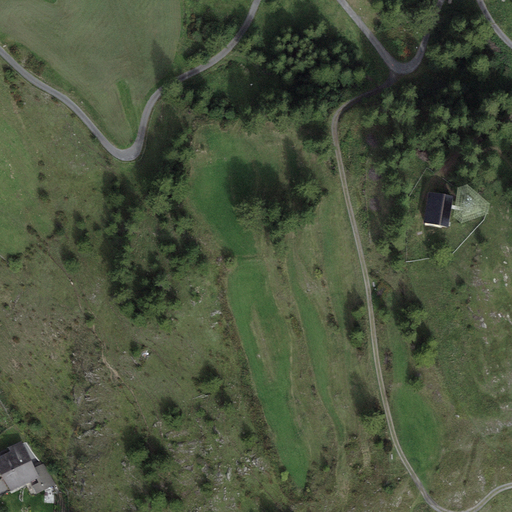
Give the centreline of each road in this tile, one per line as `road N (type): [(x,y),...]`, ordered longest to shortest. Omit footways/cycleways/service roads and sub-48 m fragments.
road 1 (track): [(399,67),(344,105),(333,127),(397,447),(443,511)]
road 2 (track): [(0,50),(126,156),(137,149),(151,99),(222,56),(257,0)]
road 3 (track): [(511,116),(421,192),(422,224)]
